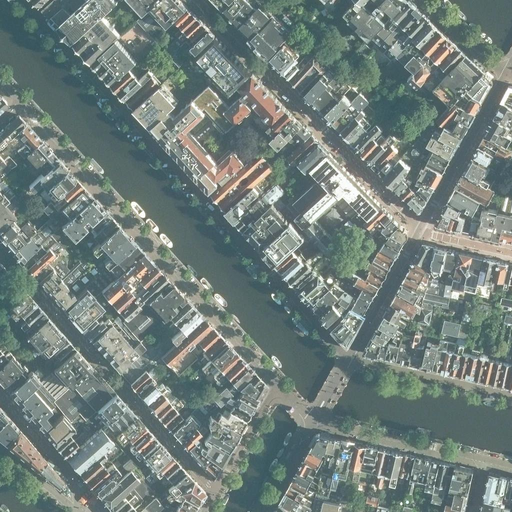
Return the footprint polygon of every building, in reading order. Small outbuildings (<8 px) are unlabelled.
[(50,17),(68,0),(33,0),(40,7),(40,6),(42,8),(42,9),(50,17)] [(58,26),(85,0),(68,0),(50,17),(58,26)] [(73,43),(102,16),(119,0),(85,0),(58,26),(57,26),(58,27),(59,27),(61,29),(60,29),(62,31),(68,38),(69,39),(70,39),(72,41),(71,41),(73,43)] [(130,0),(144,14),(150,9),(159,0),(130,0)] [(167,26),(169,24),(188,7),(180,0),(159,0),(150,9),(156,15),(155,15),(160,21),(161,20),(167,26)] [(262,1),(263,0),(212,0),(218,5),(223,10),(239,26),(262,1)] [(344,24),(348,19),(364,3),(366,0),(357,0),(355,2),(354,2),(351,6),(350,5),(346,8),(347,9),(344,13),(346,15),(341,21),(344,24)] [(393,15),(407,0),(378,0),(379,1),(378,0),(373,0),(372,1),(371,1),(371,2),(370,3),(370,4),(370,5),(370,6),(370,7),(370,8),(371,9),(364,3),(348,19),(370,40),(389,19),(393,15)] [(382,41),(415,6),(408,0),(407,0),(393,15),(396,17),(395,19),(396,20),(393,23),(389,19),(370,40),(375,45),(370,49),(365,45),(360,50),(367,57),(382,41)] [(249,37),(268,18),(276,15),(279,18),(284,13),(278,7),(273,12),(262,1),(239,26),(249,37)] [(389,48),(403,33),(400,29),(402,27),(403,28),(405,26),(408,28),(422,13),(415,6),(382,41),(389,48)] [(180,25),(193,13),(188,7),(169,24),(173,28),(178,24),(180,25)] [(178,38),(199,19),(193,13),(180,25),(182,27),(174,34),(178,38)] [(286,38),(291,33),(297,27),(284,13),(279,18),(276,15),(268,18),(249,37),(253,41),(265,54),(266,54),(268,56),(286,38)] [(391,60),(392,59),(429,20),(422,13),(408,28),(410,31),(408,33),(409,34),(407,36),(403,33),(389,48),(384,54),(391,60)] [(164,37),(143,15),(136,21),(157,44),(164,37)] [(91,63),(117,39),(120,36),(102,16),(73,43),(74,44),(85,56),(89,60),(88,60),(91,63)] [(191,37),(204,24),(199,19),(178,38),(177,39),(171,45),(176,50),(186,41),(191,37)] [(415,71),(447,37),(429,20),(392,59),(394,61),(399,56),(415,71)] [(186,51),(210,30),(204,24),(191,37),(193,39),(188,43),(186,41),(181,45),(186,51)] [(192,56),(209,40),(215,35),(210,30),(186,51),(186,52),(191,57),(192,56)] [(302,45),(291,33),(286,38),(290,43),(298,50),(302,45)] [(252,74),(245,67),(242,63),(233,54),(232,53),(215,35),(209,40),(192,56),(191,57),(193,59),(162,87),(177,104),(180,107),(208,81),(225,99),(228,96),(229,96),(252,75),(252,74)] [(171,45),(177,39),(173,35),(167,41),(171,45)] [(321,47),(311,36),(304,44),(314,54),(317,52),(321,47)] [(424,79),(456,45),(447,37),(415,71),(408,78),(417,86),(424,79)] [(293,55),(286,47),(290,43),(286,38),(268,56),(270,58),(269,58),(280,69),(293,55)] [(111,85),(138,61),(117,39),(91,63),(104,76),(111,85)] [(169,57),(176,50),(171,45),(164,51),(169,57)] [(433,88),(445,75),(440,70),(443,66),(449,71),(465,54),(456,45),(424,79),(431,85),(428,88),(431,91),(433,88)] [(285,74),(296,62),(299,60),(296,57),(299,53),(297,51),(293,55),(280,69),(285,74)] [(304,94),(325,71),(330,66),(317,52),(314,54),(311,58),(290,79),(304,94)] [(183,63),(175,54),(170,58),(179,67),(183,63)] [(290,79),(311,58),(307,54),(298,64),(296,62),(285,74),(290,79)] [(454,101),(483,70),(465,54),(449,71),(445,75),(433,88),(451,104),(454,101)] [(118,92),(137,75),(134,72),(142,66),(138,61),(111,85),(118,92)] [(125,99),(153,74),(149,69),(139,78),(137,75),(118,92),(125,99)] [(482,101),(493,82),(492,82),(492,79),(483,70),(454,101),(461,105),(464,102),(470,95),(482,101)] [(311,101),(329,82),(326,79),(329,75),(325,71),(304,94),(311,101)] [(134,109),(164,81),(155,72),(153,74),(125,99),(134,109)] [(324,114),(351,86),(338,72),(329,82),(311,101),(324,114)] [(237,123),(250,111),(252,109),(257,115),(255,117),(252,119),(265,133),(270,129),(275,134),(294,116),(252,74),(252,75),(238,88),(243,94),(229,107),(209,85),(175,116),(170,110),(177,104),(162,87),(160,85),(134,109),(151,127),(154,131),(158,135),(162,139),(161,139),(171,150),(171,149),(174,153),(178,157),(182,161),(185,165),(186,165),(189,169),(189,170),(198,180),(198,179),(202,183),(206,187),(209,191),(210,191),(218,183),(215,180),(218,178),(223,184),(245,163),(244,163),(246,160),(246,156),(240,149),(236,149),(234,151),(233,151),(219,164),(195,138),(212,123),(221,132),(225,133),(227,131),(227,132),(237,123)] [(332,122),(348,105),(351,102),(347,98),(355,90),(351,86),(324,114),(332,122)] [(511,88),(510,88),(502,103),(511,108),(511,88)] [(340,131),(362,108),(369,101),(360,92),(352,100),(354,102),(349,107),(348,105),(332,122),(340,131)] [(475,113),(482,101),(470,95),(466,103),(464,102),(461,105),(475,113)] [(469,124),(475,113),(461,105),(454,101),(451,104),(437,119),(444,126),(447,127),(454,116),(469,124)] [(511,129),(511,108),(502,103),(494,118),(504,124),(504,125),(510,128),(511,129)] [(349,140),(371,117),(362,108),(340,131),(349,140)] [(11,137),(26,123),(18,115),(3,128),(11,137)] [(279,147),(302,125),(294,116),(275,134),(270,138),(279,147)] [(369,131),(368,131),(366,128),(371,123),(373,126),(377,122),(371,116),(371,117),(349,140),(355,146),(369,131)] [(463,136),(469,124),(454,116),(447,127),(463,136)] [(396,127),(393,124),(394,123),(391,120),(390,121),(387,118),(382,124),(390,133),(396,127)] [(510,128),(504,125),(504,124),(494,118),(490,126),(506,135),(510,128)] [(360,152),(383,128),(377,122),(373,126),(368,131),(369,131),(355,146),(360,152)] [(15,148),(33,132),(26,123),(11,137),(6,142),(2,145),(5,149),(11,144),(15,148)] [(443,171),(462,137),(463,136),(447,127),(444,126),(442,130),(433,123),(419,138),(413,144),(400,159),(412,165),(415,167),(419,159),(427,163),(443,171)] [(297,162),(319,141),(302,125),(279,147),(271,155),(279,164),(286,157),(294,165),(297,162)] [(511,147),(511,146),(508,144),(511,138),(506,135),(490,126),(479,146),(508,163),(511,147)] [(372,164),(392,143),(402,133),(396,127),(390,133),(386,137),(366,158),(372,164)] [(11,137),(3,128),(0,131),(0,135),(6,142),(11,137)] [(366,158),(386,137),(382,134),(385,130),(383,128),(360,152),(366,158)] [(419,138),(411,131),(406,137),(413,144),(419,138)] [(25,155),(41,140),(33,132),(15,148),(3,160),(10,168),(15,164),(12,160),(14,158),(12,155),(17,151),(23,157),(25,155)] [(58,159),(55,155),(41,140),(25,155),(42,173),(58,159)] [(311,169),(329,152),(319,141),(297,162),(308,172),(311,169)] [(389,159),(391,156),(398,150),(392,143),(372,164),(378,170),(389,159)] [(508,163),(479,146),(473,157),(498,171),(499,168),(500,169),(502,165),(507,168),(508,163)] [(227,211),(262,179),(275,167),(259,150),(245,163),(223,184),(211,194),(215,198),(219,202),(224,208),(225,209),(226,210),(227,211)] [(332,236),(317,219),(345,193),(355,202),(353,204),(360,210),(352,218),(360,226),(364,222),(382,205),(329,152),(311,169),(326,184),(305,204),(305,202),(304,201),(302,201),(298,201),(295,204),(293,202),(287,208),(296,217),(309,232),(330,255),(340,245),(340,244),(343,241),(335,233),(332,236)] [(10,168),(3,160),(0,156),(0,179),(0,180),(10,168)] [(496,186),(500,172),(498,171),(473,157),(468,165),(463,173),(490,188),(494,191),(501,195),(502,191),(502,190),(496,186)] [(45,188),(66,168),(58,159),(42,173),(17,197),(16,197),(24,207),(45,188)] [(384,176),(394,164),(389,159),(378,170),(384,176)] [(406,175),(409,170),(412,165),(400,159),(394,164),(384,176),(394,187),(394,186),(404,176),(406,175)] [(436,184),(443,171),(427,163),(425,167),(421,165),(419,169),(415,167),(412,165),(409,170),(415,174),(420,176),(436,184)] [(52,198),(75,177),(66,168),(45,188),(49,193),(48,194),(52,198)] [(436,184),(420,176),(418,179),(413,177),(415,174),(409,170),(406,175),(404,176),(407,177),(409,178),(413,180),(416,182),(421,185),(432,190),(436,184)] [(494,191),(490,188),(463,173),(455,187),(480,201),(486,204),(494,191)] [(400,193),(413,180),(409,178),(406,181),(405,180),(407,177),(404,176),(394,186),(400,193)] [(13,252),(83,187),(75,177),(52,198),(25,223),(21,227),(17,231),(4,242),(13,252)] [(235,221),(266,192),(263,189),(267,185),(262,179),(227,211),(231,215),(235,221)] [(416,191),(412,188),(416,182),(413,180),(400,193),(407,200),(413,194),(416,191)] [(428,199),(418,189),(421,185),(416,182),(412,188),(416,191),(413,194),(424,206),(428,199)] [(296,217),(287,208),(282,213),(273,203),(285,193),(277,183),(266,192),(235,221),(244,230),(261,248),(296,217)] [(428,199),(432,190),(421,185),(418,189),(428,199)] [(50,234),(92,196),(83,187),(13,252),(12,252),(21,261),(27,268),(45,251),(56,240),(50,234)] [(480,201),(455,187),(447,201),(473,215),(480,201)] [(0,206),(14,194),(8,188),(0,195),(0,206)] [(511,193),(502,191),(501,195),(498,208),(498,211),(492,237),(500,239),(511,242),(511,193)] [(17,213),(24,207),(16,197),(17,197),(14,194),(0,206),(0,229),(11,219),(12,218),(17,213)] [(424,206),(413,194),(407,200),(417,211),(421,211),(424,206)] [(63,248),(105,210),(92,196),(50,234),(56,240),(62,247),(63,248)] [(469,232),(473,215),(447,201),(441,212),(449,216),(457,219),(453,229),(469,232)] [(371,229),(388,212),(382,205),(364,222),(371,229)] [(476,234),(492,237),(498,211),(489,209),(488,211),(482,210),(480,219),(476,234)] [(89,251),(118,224),(111,217),(105,210),(63,248),(67,253),(52,267),(55,271),(62,278),(90,252),(89,251)] [(383,229),(394,218),(388,212),(371,229),(376,234),(382,228),(383,229)] [(447,227),(449,216),(441,212),(436,222),(437,225),(447,227)] [(476,234),(480,219),(473,215),(469,232),(476,234)] [(453,229),(457,219),(449,216),(447,227),(453,229)] [(275,264),(298,243),(309,232),(296,217),(261,248),(275,264)] [(390,234),(400,224),(394,218),(383,229),(385,231),(380,236),(383,240),(389,233),(390,234)] [(17,231),(11,224),(13,222),(11,219),(0,229),(0,237),(4,242),(17,231)] [(404,242),(390,234),(389,233),(383,240),(380,236),(379,236),(378,236),(376,234),(371,229),(364,222),(360,226),(361,227),(358,230),(375,247),(395,258),(404,242)] [(76,296),(134,242),(126,233),(118,224),(89,251),(90,252),(62,278),(60,279),(62,281),(67,276),(71,280),(66,285),(76,296)] [(408,234),(408,232),(400,224),(390,234),(404,242),(408,234)] [(395,258),(375,247),(358,230),(358,229),(351,235),(368,253),(376,257),(391,264),(395,258)] [(95,296),(143,251),(134,242),(76,296),(63,308),(71,318),(95,296)] [(281,271),(298,255),(294,250),(300,245),(298,243),(275,264),(281,271)] [(430,267),(435,246),(423,243),(414,259),(427,266),(430,267)] [(443,267),(447,249),(447,248),(435,246),(430,267),(429,272),(428,277),(440,280),(443,267)] [(32,274),(38,280),(52,267),(67,253),(63,248),(62,247),(50,257),(32,274)] [(454,276),(460,252),(447,249),(443,267),(451,269),(450,275),(454,276)] [(32,274),(50,257),(45,251),(27,268),(32,274)] [(111,302),(153,263),(143,251),(95,296),(105,308),(107,306),(111,302)] [(474,303),(484,257),(460,251),(460,252),(454,276),(449,298),(457,299),(465,301),(474,303)] [(288,278),(307,260),(304,257),(301,259),(298,255),(281,271),(288,278)] [(391,264),(376,257),(374,260),(367,256),(366,259),(387,271),(391,264)] [(511,300),(501,298),(496,297),(489,295),(497,260),(484,257),(474,303),(473,308),(481,309),(489,311),(498,313),(500,304),(511,306),(511,305),(511,300)] [(387,271),(366,259),(363,258),(360,261),(368,265),(366,269),(383,279),(387,271)] [(295,285),(314,268),(320,262),(318,259),(316,262),(314,260),(310,264),(307,260),(288,278),(295,285)] [(425,270),(427,266),(414,259),(410,267),(428,277),(429,272),(425,270)] [(505,282),(509,263),(497,260),(489,295),(496,297),(500,281),(505,282)] [(119,310),(161,271),(153,263),(111,302),(107,306),(112,311),(116,307),(119,310)] [(511,283),(511,263),(509,263),(505,282),(503,288),(508,289),(510,283),(511,283)] [(383,279),(366,269),(356,264),(350,270),(379,286),(383,279)] [(0,280),(8,274),(9,273),(3,266),(0,269),(0,280)] [(62,281),(60,279),(59,277),(57,279),(57,281),(51,275),(55,271),(52,267),(38,280),(63,308),(76,296),(66,285),(62,281)] [(428,277),(410,267),(406,275),(420,282),(422,279),(427,282),(428,277)] [(300,291),(319,273),(314,268),(295,285),(300,291)] [(379,286),(350,270),(343,276),(359,285),(375,294),(379,286)] [(126,318),(169,279),(161,271),(119,310),(126,318)] [(312,304),(334,284),(338,281),(331,273),(324,279),(319,273),(300,291),(307,299),(312,304)] [(426,285),(420,282),(406,275),(402,282),(424,294),(424,292),(426,285)] [(353,295),(355,291),(359,285),(343,276),(338,281),(334,284),(345,290),(337,298),(342,302),(337,307),(333,302),(320,314),(326,320),(324,322),(327,325),(329,323),(341,311),(347,307),(351,299),(353,295)] [(144,337),(168,315),(186,298),(169,279),(126,318),(122,322),(117,316),(111,322),(91,340),(113,365),(119,371),(149,343),(144,337)] [(424,294),(402,282),(397,292),(421,306),(424,294)] [(320,314),(333,302),(337,298),(345,290),(334,284),(312,304),(320,314)] [(375,294),(359,285),(355,291),(360,294),(360,295),(371,301),(375,294)] [(10,317),(29,300),(31,298),(26,292),(0,314),(0,324),(1,325),(10,317)] [(421,306),(397,292),(391,303),(418,319),(421,306)] [(455,310),(457,299),(449,298),(437,295),(424,292),(424,294),(421,306),(418,319),(418,321),(429,323),(434,303),(448,306),(447,308),(455,310)] [(367,308),(371,301),(360,295),(358,298),(353,295),(351,299),(367,308)] [(81,329),(101,312),(105,308),(95,296),(71,318),(76,323),(81,329)] [(23,317),(37,305),(31,298),(29,300),(10,317),(12,319),(14,318),(20,314),(23,317)] [(176,324),(194,307),(186,298),(168,315),(172,320),(161,330),(165,334),(171,328),(176,324)] [(367,308),(351,299),(347,307),(353,310),(363,316),(367,308)] [(458,374),(464,345),(473,308),(474,303),(465,301),(460,324),(458,336),(457,338),(456,342),(456,345),(454,353),(450,372),(458,374)] [(418,319),(391,303),(390,303),(387,309),(400,316),(417,325),(418,321),(418,319)] [(21,329),(23,328),(42,311),(37,305),(23,317),(25,320),(18,326),(21,329)] [(160,356),(203,316),(194,307),(176,324),(180,328),(175,332),(171,328),(165,334),(152,346),(149,343),(119,371),(130,383),(145,369),(160,355),(160,356)] [(399,319),(400,316),(387,309),(384,315),(403,326),(403,327),(404,327),(406,323),(399,319)] [(487,318),(489,311),(481,309),(479,316),(487,318)] [(350,340),(363,316),(353,310),(346,317),(334,329),(344,340),(345,341),(346,341),(347,341),(348,341),(349,341),(349,340),(350,340)] [(27,334),(47,316),(42,311),(23,328),(27,334)] [(334,329),(346,317),(341,311),(329,323),(334,329)] [(99,323),(96,321),(103,314),(101,312),(81,329),(86,335),(99,323)] [(401,338),(403,327),(403,326),(384,315),(378,325),(391,332),(395,334),(401,338)] [(46,346),(61,332),(47,316),(27,334),(26,335),(40,351),(46,346)] [(169,365),(211,325),(203,317),(203,316),(160,356),(169,365)] [(91,340),(111,322),(108,319),(104,322),(102,320),(99,323),(86,335),(91,340)] [(458,336),(460,324),(444,321),(441,332),(458,336)] [(177,374),(203,351),(220,335),(211,325),(169,365),(177,374)] [(390,335),(391,332),(378,325),(375,331),(392,340),(393,337),(390,335)] [(408,363),(415,334),(413,334),(412,336),(407,334),(408,328),(404,327),(403,327),(401,338),(396,360),(408,363)] [(392,340),(375,331),(372,336),(381,341),(388,345),(389,343),(390,341),(392,340)] [(47,355),(66,338),(61,332),(46,346),(48,348),(43,352),(46,355),(47,355)] [(420,365),(424,346),(418,345),(421,333),(415,332),(415,334),(408,363),(420,365)] [(396,360),(401,338),(395,334),(393,337),(392,340),(394,341),(393,343),(390,341),(389,343),(388,345),(385,358),(396,360)] [(201,367),(227,343),(220,335),(203,351),(206,354),(197,363),(201,367)] [(378,356),(381,341),(372,336),(365,350),(366,353),(378,356)] [(55,357),(70,343),(66,338),(47,355),(49,358),(52,355),(55,357)] [(385,358),(388,345),(381,341),(378,356),(385,358)] [(439,341),(438,345),(433,368),(442,370),(446,351),(442,350),(444,342),(439,341)] [(450,372),(454,353),(448,351),(450,341),(448,341),(448,343),(446,351),(442,370),(450,372)] [(433,368),(438,345),(428,342),(427,342),(422,366),(433,368)] [(56,365),(75,348),(70,343),(55,357),(56,359),(53,362),(56,365)] [(217,366),(234,350),(227,343),(201,367),(204,371),(214,362),(217,366)] [(474,378),(480,352),(482,344),(478,344),(475,356),(473,356),(470,355),(466,376),(474,378)] [(466,376),(470,355),(465,354),(466,346),(464,345),(458,374),(466,376)] [(115,393),(111,388),(91,366),(75,348),(56,365),(45,375),(39,381),(17,401),(43,430),(51,423),(52,424),(64,414),(70,421),(79,413),(85,420),(90,415),(115,393)] [(217,379),(242,356),(240,353),(238,355),(234,350),(217,366),(216,366),(219,369),(213,375),(217,379)] [(0,365),(11,355),(12,355),(9,351),(5,354),(4,356),(2,354),(0,355),(0,365)] [(482,379),(487,359),(481,358),(482,353),(480,352),(474,378),(482,379)] [(0,380),(3,384),(22,368),(11,355),(0,365),(0,380)] [(230,381),(247,365),(242,360),(244,358),(242,356),(217,379),(215,381),(219,385),(227,377),(230,381)] [(491,381),(496,357),(494,356),(493,360),(487,359),(482,379),(491,381)] [(507,385),(511,361),(511,356),(511,361),(509,360),(508,364),(503,363),(499,383),(507,385)] [(499,383),(503,363),(497,362),(498,357),(496,357),(491,381),(499,383)] [(238,387),(254,372),(247,365),(230,381),(212,397),(220,405),(222,403),(225,399),(232,393),(238,387)] [(9,391),(25,376),(22,373),(27,369),(24,366),(22,368),(3,384),(3,385),(9,391)] [(17,401),(39,381),(45,375),(37,366),(25,376),(9,391),(17,401)] [(135,389),(155,370),(152,367),(147,372),(145,369),(130,383),(135,389)] [(140,395),(153,382),(155,381),(153,378),(158,373),(155,370),(135,389),(140,395)] [(248,393),(260,379),(254,372),(238,387),(248,393)] [(264,391),(267,387),(265,386),(266,384),(260,379),(248,393),(258,398),(262,390),(264,391)] [(146,402),(164,386),(161,383),(157,386),(153,382),(140,395),(146,402)] [(168,399),(164,395),(171,389),(166,384),(164,386),(146,402),(155,412),(168,400),(168,399)] [(258,398),(248,393),(238,387),(232,393),(254,405),(258,398)] [(108,421),(126,405),(115,393),(90,415),(100,427),(107,420),(108,421)] [(254,405),(232,393),(225,399),(249,412),(254,405)] [(160,418),(179,401),(176,397),(170,402),(168,400),(155,412),(160,418)] [(249,412),(225,399),(222,403),(231,408),(229,411),(245,420),(249,412)] [(166,425),(179,412),(177,410),(182,404),(179,401),(160,418),(166,425)] [(180,440),(195,426),(199,422),(208,414),(209,413),(203,406),(201,403),(190,413),(171,431),(180,440)] [(211,411),(205,404),(203,406),(209,413),(211,411)] [(110,438),(135,415),(126,405),(108,421),(107,420),(100,427),(110,438)] [(245,420),(229,411),(221,406),(217,412),(213,410),(211,411),(209,413),(208,414),(239,431),(245,420)] [(171,431),(190,413),(186,409),(181,414),(179,412),(166,425),(171,431)] [(69,433),(79,424),(81,427),(87,421),(85,420),(79,413),(70,421),(64,414),(52,424),(51,423),(43,430),(50,439),(55,445),(69,433)] [(239,431),(208,414),(199,422),(201,425),(205,427),(209,429),(210,430),(233,442),(232,442),(239,431)] [(119,444),(143,424),(135,415),(110,438),(113,442),(115,440),(119,444)] [(0,438),(6,443),(19,429),(8,416),(0,424),(0,438)] [(96,432),(87,421),(81,427),(90,437),(96,432)] [(129,447),(148,430),(143,424),(119,444),(118,445),(124,451),(129,447)] [(197,438),(195,436),(205,427),(201,425),(198,429),(195,426),(180,440),(186,448),(197,438)] [(113,442),(110,438),(100,427),(96,432),(90,437),(84,442),(66,458),(79,472),(102,452),(113,442)] [(199,448),(205,437),(202,436),(203,435),(209,429),(205,427),(195,436),(197,438),(186,448),(192,455),(200,449),(200,448),(199,448)] [(46,460),(19,429),(6,443),(38,469),(46,460)] [(139,449),(154,436),(148,430),(129,447),(132,451),(137,447),(139,449)] [(233,442),(210,430),(206,438),(228,450),(233,442)] [(61,451),(74,440),(69,433),(55,445),(61,451)] [(326,451),(329,436),(320,434),(317,435),(310,448),(322,454),(324,450),(326,451)] [(144,456),(159,442),(154,436),(139,449),(134,453),(138,457),(142,453),(144,456)] [(329,493),(342,439),(329,436),(326,451),(325,456),(321,470),(319,481),(317,490),(315,498),(313,507),(311,511),(350,511),(354,499),(341,496),(335,495),(329,493)] [(228,450),(206,438),(205,437),(199,448),(200,448),(200,449),(211,457),(220,464),(228,450)] [(66,458),(84,442),(81,438),(76,442),(74,440),(61,451),(66,458)] [(347,475),(354,442),(354,441),(342,438),(342,439),(329,493),(335,495),(340,474),(347,475)] [(358,480),(359,475),(366,444),(354,442),(347,475),(346,477),(358,480)] [(373,470),(379,447),(370,445),(371,443),(367,442),(366,444),(359,475),(366,477),(368,469),(373,470)] [(148,464),(165,449),(159,443),(142,458),(148,464)] [(385,477),(391,450),(379,447),(373,470),(381,472),(378,475),(376,486),(382,487),(385,477)] [(325,456),(322,454),(310,448),(303,460),(321,470),(325,456)] [(153,470),(170,455),(167,452),(165,449),(148,464),(153,470)] [(211,457),(200,449),(192,455),(202,466),(206,462),(211,457)] [(398,473),(403,453),(391,450),(385,477),(390,478),(388,484),(395,486),(398,473)] [(404,475),(409,454),(406,453),(406,451),(404,450),(403,453),(398,473),(402,474),(400,483),(403,483),(404,475)] [(119,472),(117,469),(102,452),(79,472),(93,488),(99,496),(116,480),(113,477),(119,472)] [(411,476),(415,456),(416,453),(413,453),(413,455),(409,454),(404,475),(411,476)] [(163,473),(176,461),(170,455),(153,470),(150,473),(149,473),(153,478),(151,479),(153,481),(163,473)] [(418,482),(424,458),(415,456),(411,476),(405,502),(409,503),(410,502),(412,494),(414,485),(414,484),(414,481),(418,482)] [(220,464),(211,457),(206,462),(216,470),(220,464)] [(120,496),(127,490),(143,476),(134,465),(135,464),(129,458),(122,465),(127,471),(123,475),(116,480),(99,496),(109,507),(120,496)] [(426,484),(432,459),(424,458),(418,482),(426,484)] [(434,489),(440,461),(432,459),(426,484),(425,487),(434,489)] [(64,481),(46,460),(38,469),(58,486),(64,481)] [(321,470),(303,460),(298,470),(319,481),(321,470)] [(173,484),(186,473),(176,461),(163,473),(165,475),(162,477),(161,480),(162,481),(160,483),(161,484),(163,483),(166,486),(171,482),(173,484)] [(450,488),(455,465),(440,461),(434,489),(433,492),(443,495),(441,503),(446,504),(448,496),(450,488)] [(216,470),(206,462),(202,466),(200,467),(207,475),(209,473),(212,477),(216,470)] [(127,471),(122,465),(117,469),(119,472),(123,475),(127,471)] [(468,492),(473,471),(473,469),(455,465),(450,488),(456,490),(468,492)] [(319,481),(298,470),(294,477),(317,490),(319,481)] [(179,492),(193,480),(186,473),(173,484),(163,493),(169,501),(170,501),(174,497),(179,492)] [(496,490),(499,475),(489,473),(486,486),(483,498),(501,503),(502,498),(500,497),(501,491),(496,490)] [(504,491),(507,477),(499,475),(496,490),(501,491),(504,491)] [(156,511),(163,506),(154,496),(158,492),(143,476),(127,490),(130,493),(132,496),(134,494),(137,498),(139,500),(141,503),(144,506),(137,511),(156,511)] [(317,490),(294,477),(290,484),(304,492),(315,498),(317,490)] [(511,492),(511,491),(511,478),(507,477),(504,491),(503,495),(507,496),(505,503),(505,504),(510,505),(511,495),(511,492)] [(205,492),(193,480),(179,492),(198,502),(205,492)] [(303,495),(304,492),(290,484),(286,492),(309,505),(312,500),(303,495)] [(354,499),(355,491),(343,489),(341,496),(354,499)] [(465,508),(468,492),(456,490),(454,498),(448,496),(446,504),(465,508)] [(198,502),(179,492),(174,497),(177,499),(178,498),(179,499),(180,497),(183,498),(182,500),(195,507),(198,502)] [(311,511),(313,507),(309,505),(286,492),(280,503),(296,511),(311,511)] [(113,511),(114,511),(132,496),(130,493),(123,499),(120,496),(109,507),(113,511)] [(126,511),(132,506),(131,504),(137,498),(134,494),(132,496),(114,511),(126,511)] [(378,506),(380,498),(368,495),(366,503),(378,506)] [(192,511),(195,507),(182,500),(181,502),(178,500),(179,499),(178,498),(177,499),(174,497),(170,501),(178,505),(190,511),(192,511)] [(504,507),(505,504),(505,503),(501,503),(483,498),(481,507),(501,511),(509,511),(510,509),(504,507)] [(444,511),(463,511),(465,508),(446,504),(441,503),(439,502),(438,508),(443,509),(445,508),(444,511)] [(137,511),(144,506),(141,503),(135,509),(132,506),(126,511),(137,511)] [(296,511),(280,503),(279,504),(277,508),(276,509),(274,511),(296,511)]
